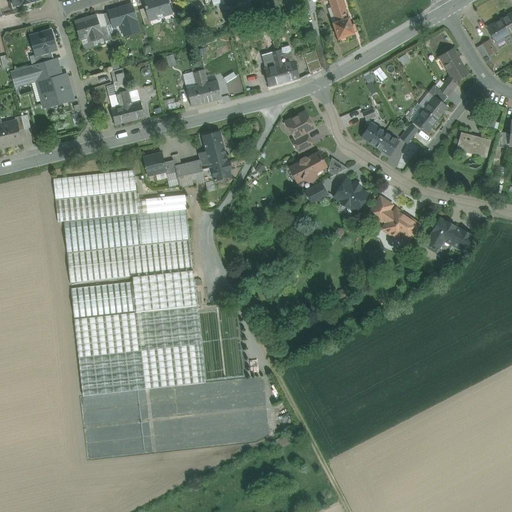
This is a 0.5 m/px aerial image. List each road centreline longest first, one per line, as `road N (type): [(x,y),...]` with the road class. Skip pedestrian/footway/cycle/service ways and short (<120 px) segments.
road 1 (track): [(352,511),(207,229),(285,97)]
road 2 (secondary): [(317,84),(99,146)]
road 3 (secondary): [(446,12),(317,84)]
road 4 (residential): [(99,146),(58,11)]
road 5 (residential): [(484,77),(400,183)]
road 6 (residential): [(317,84),(342,141),(400,183)]
